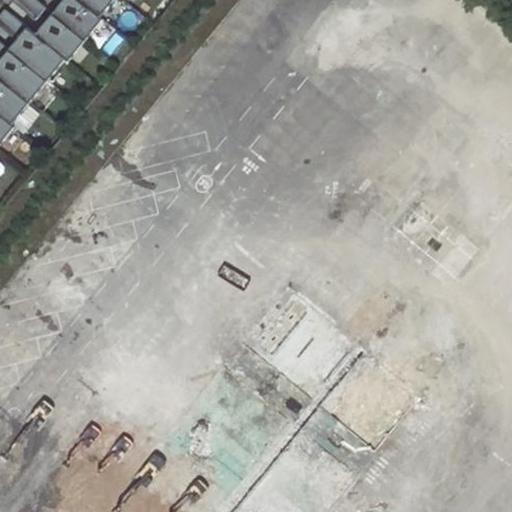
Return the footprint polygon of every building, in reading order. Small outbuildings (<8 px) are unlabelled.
[(37,0),(16,0),(15,2),(39,22),(49,9),(37,0)] [(80,0),(68,0),(56,15),(89,42),(106,21),(103,19),(80,0)] [(80,0),(103,19),(119,0),(80,0)] [(0,20),(0,24),(22,43),(32,30),(8,10),(0,20)] [(56,15),(39,36),(70,61),(72,63),(89,42),(56,15)] [(32,30),(22,43),(14,52),(51,83),(70,61),(39,36),(32,30)] [(0,61),(4,64),(14,52),(0,40),(0,61)] [(14,52),(4,64),(0,68),(0,77),(33,105),(51,83),(14,52)] [(0,77),(0,114),(15,127),(33,105),(0,77)] [(0,114),(0,148),(1,150),(18,129),(15,127),(0,114)] [(290,511),(377,406),(275,322),(146,480),(185,511),(290,511)]
